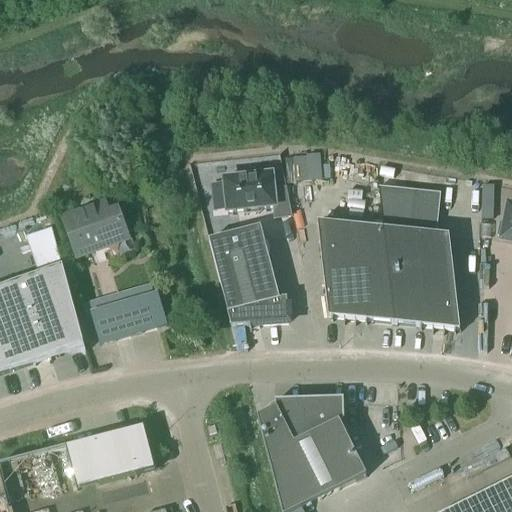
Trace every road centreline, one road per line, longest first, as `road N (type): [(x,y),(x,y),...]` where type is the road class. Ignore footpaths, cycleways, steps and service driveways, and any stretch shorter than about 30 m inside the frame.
road 1 (unclassified): [(511,395),(423,373),(246,371),(176,382)]
road 2 (unclassified): [(0,425),(176,382)]
road 3 (unclassified): [(176,382),(212,511)]
